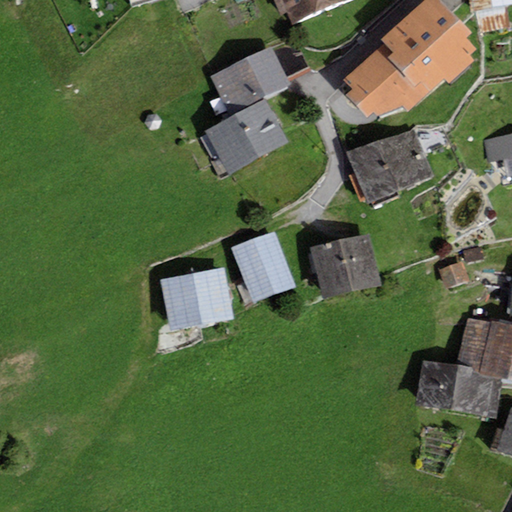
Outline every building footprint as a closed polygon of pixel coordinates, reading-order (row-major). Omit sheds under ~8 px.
[(350,0),(273,0),(280,16),(287,13),(291,24),(350,0)] [(473,34),(437,0),(424,0),(382,40),(386,44),(343,79),(353,89),(344,94),(367,117),(374,111),(379,117),(402,106),(407,113),(444,80),(448,84),(474,60),(470,55),(477,50),(466,39),(473,34)] [(511,7),(511,0),(468,0),(469,13),(511,7)] [(211,77),(231,117),(266,99),(292,86),(290,82),(282,67),(272,47),(211,77)] [(302,57),(282,67),(290,82),(310,72),(302,57)] [(289,143),(266,99),(231,117),(204,131),(227,175),(289,143)] [(413,133),(379,142),(400,191),(433,177),(413,133)] [(511,135),(484,141),(488,164),(511,159),(511,135)] [(400,191),(379,142),(348,151),(367,203),(400,191)] [(296,288),(275,233),(233,250),(255,305),(296,288)] [(311,248),(323,299),(382,284),(370,234),(311,248)] [(461,263),(439,269),(444,288),(467,281),(461,263)] [(234,319),(223,268),(160,282),(171,333),(234,319)] [(491,324),(469,319),(457,363),(473,367),(473,371),(502,380),(511,382),(511,324),(491,320),(491,324)] [(473,371),(473,367),(457,363),(424,361),(416,407),(496,417),(502,380),(473,371)] [(511,453),(511,408),(498,449),(511,453)]
